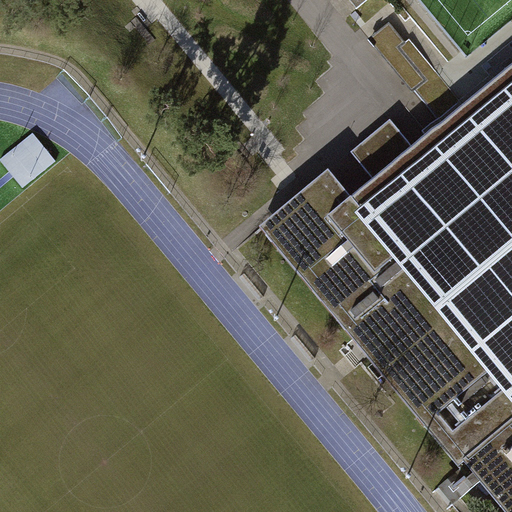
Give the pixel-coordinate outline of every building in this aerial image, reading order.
[(363,0),(346,0),(354,8),(363,0)] [(368,38),(435,120),(453,105),(440,90),(445,86),(406,39),(402,42),(386,23),(368,38)] [(480,57),(445,86),(440,90),(453,105),(462,117),(502,84),(480,57)] [(3,158),(26,186),(59,160),(36,132),(3,158)] [(398,225),(358,178),(285,239),(314,273),(307,278),(330,306),(347,292),(387,258),(421,229),(410,216),(398,225)] [(479,465),(511,437),(511,430),(473,384),(484,375),(387,258),(347,292),(439,402),(416,421),(464,478),(479,465)] [(511,437),(479,465),(511,503),(511,437)]
